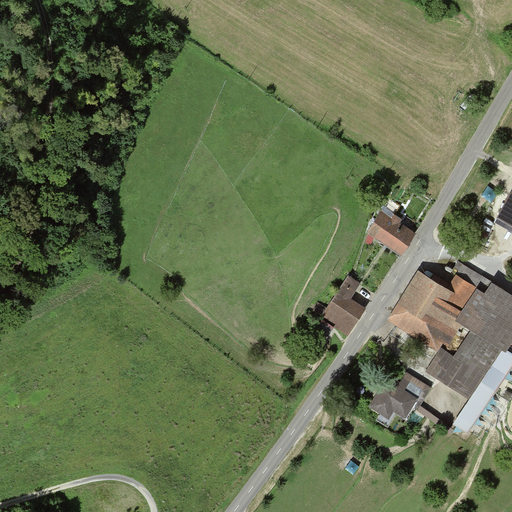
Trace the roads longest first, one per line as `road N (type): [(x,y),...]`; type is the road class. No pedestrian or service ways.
road 1 (unclassified): [(233,511),(380,303),(511,81)]
road 2 (track): [(0,284),(23,257),(35,193),(46,100),(34,0)]
road 3 (track): [(151,511),(131,480),(103,476),(0,505)]
